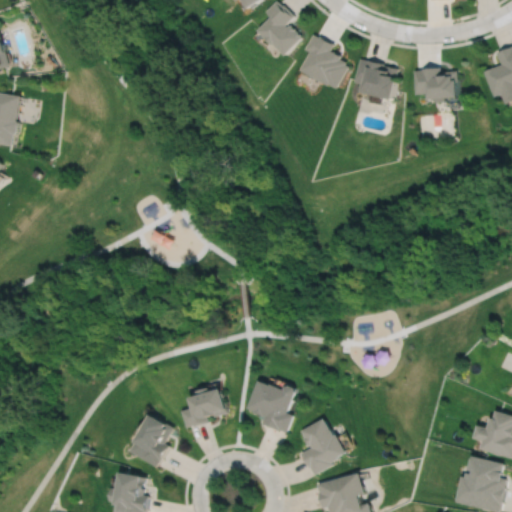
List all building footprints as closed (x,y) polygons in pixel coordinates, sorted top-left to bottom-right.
[(281,0),(276,0),(268,8),(273,13),(259,27),(274,42),(275,41),(287,53),(304,35),(303,34),(304,33),(299,28),(298,29),(297,28),(298,27),(294,22),(293,23),(291,22),(290,24),(288,22),(297,13),(286,2),(285,4),(281,0)] [(315,32),(307,46),(312,49),(302,67),(331,83),(332,81),(340,86),(352,64),(349,62),(350,60),(343,56),(344,54),(333,48),(336,42),(322,34),(321,35),(315,32)] [(0,72),(11,69),(16,68),(12,56),(13,56),(10,45),(4,47),(1,35),(0,36),(0,72)] [(485,69),(496,94),(504,91),(508,101),(511,99),(511,44),(498,50),(503,62),(496,65),(495,64),(485,69)] [(363,56),(357,79),(366,81),(365,88),(395,96),(400,77),(398,76),(401,66),(392,64),(391,67),(385,66),(386,61),(371,57),(371,58),(363,56)] [(416,68),(418,91),(430,91),(431,95),(460,93),(458,79),(460,79),(459,68),(443,70),(442,65),(425,66),(425,68),(416,68)] [(0,141),(4,142),(4,141),(16,143),(18,132),(20,130),(21,120),(20,118),(23,93),(0,89),(0,141)] [(258,380),(247,407),(254,410),(254,411),(264,415),(265,414),(266,415),(263,423),(280,430),(281,429),(288,431),(295,414),(288,411),(296,391),(294,387),(289,385),(284,386),(284,388),(270,383),(270,384),(258,380)] [(185,410),(190,426),(197,424),(197,426),(212,421),(211,416),(217,414),(217,416),(231,412),(230,409),(224,388),(213,391),(211,387),(199,390),(200,395),(193,397),(196,407),(185,410)] [(511,414),(497,410),(495,418),(492,417),(489,427),(479,424),(475,437),(484,440),(482,448),(492,451),(492,452),(503,455),(503,454),(511,456),(511,414)] [(154,414),(132,450),(159,466),(163,460),(164,460),(173,445),(168,443),(178,427),(170,422),(169,423),(154,414)] [(324,418),(303,430),(306,436),(305,437),(310,445),(311,445),(313,447),(302,453),(310,468),(311,467),(315,474),(334,464),(332,461),(338,458),(338,457),(346,452),(336,434),(334,435),(324,418)] [(474,455),(470,470),(474,471),(474,474),(468,472),(467,477),(463,476),(457,501),(500,511),(502,504),(504,504),(508,487),(507,487),(509,478),(503,477),(505,472),(503,472),(506,463),(474,455)] [(319,484),(321,492),(320,492),(324,507),(329,506),(330,511),(371,511),(369,503),(361,505),(358,495),(365,493),(359,472),(319,484)] [(123,473),(120,489),(114,488),(112,501),(118,502),(116,511),(147,511),(148,511),(149,511),(152,496),(147,495),(148,489),(147,489),(148,482),(149,482),(150,477),(123,473)]
